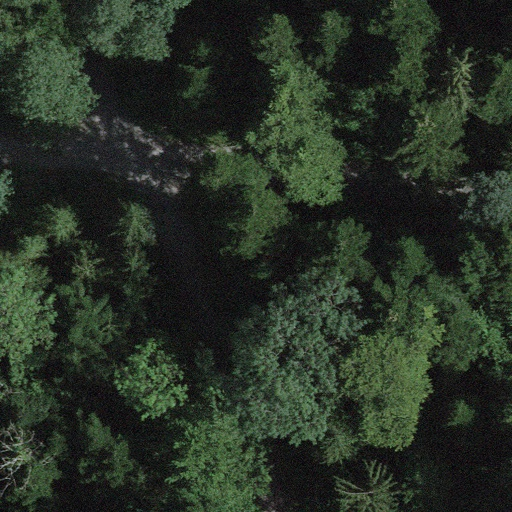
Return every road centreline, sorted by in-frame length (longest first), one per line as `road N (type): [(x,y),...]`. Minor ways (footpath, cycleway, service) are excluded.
road 1 (track): [(267,511),(182,261),(110,140),(77,0)]
road 2 (track): [(511,207),(110,140)]
